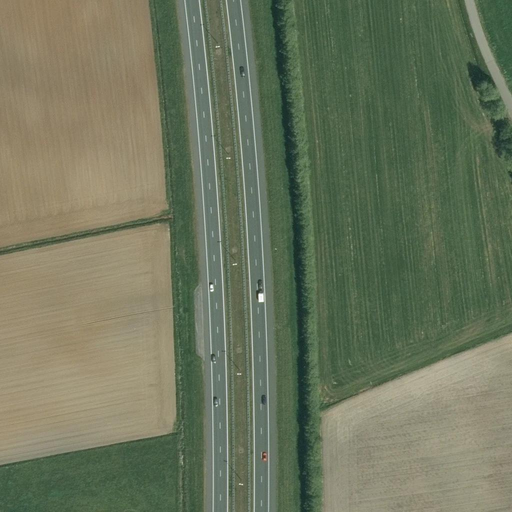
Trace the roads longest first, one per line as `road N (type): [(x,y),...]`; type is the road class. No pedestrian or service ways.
road 1 (motorway): [(263,511),(262,242),(236,0)]
road 2 (motorway): [(189,0),(213,242),(219,511)]
road 3 (unclassified): [(511,112),(467,0)]
